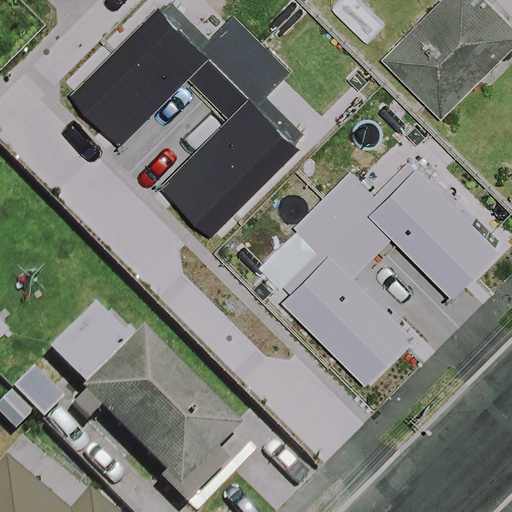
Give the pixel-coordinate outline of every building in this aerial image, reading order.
[(511,47),(511,30),(482,0),(443,0),(383,60),(440,118),(511,47)] [(93,81),(75,62),(37,99),(55,118),(93,81)] [(412,148),(353,89),(273,168),(331,227),(412,148)] [(239,190),(157,274),(189,305),(159,336),(206,382),(272,314),(257,299),(303,251),(239,190)] [(90,311),(42,357),(75,391),(63,403),(86,427),(98,415),(183,504),(221,467),(210,455),(232,433),(137,333),(124,346),(90,311)] [(66,511),(55,511),(52,509),(0,465),(0,511),(104,511),(83,493),(66,511)]
